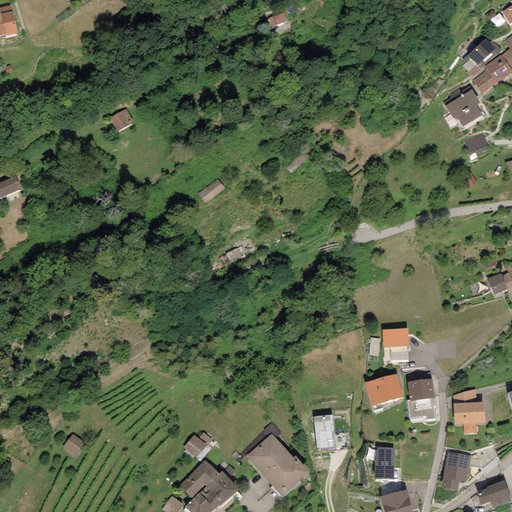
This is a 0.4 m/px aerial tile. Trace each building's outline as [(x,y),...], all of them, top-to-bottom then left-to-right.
[(0,37),(17,33),(11,5),(0,7),(0,37)] [(511,6),(502,12),(510,24),(511,22),(511,6)] [(283,12),(266,19),(270,30),(287,22),(283,12)] [(497,29),(505,25),(502,19),(494,23),(497,29)] [(491,44),(485,39),(467,56),(478,66),(479,64),(482,67),(501,50),(494,42),(491,44)] [(511,51),(511,50),(510,49),(501,55),(511,70),(511,51)] [(511,72),(511,70),(501,55),(485,67),(487,70),(496,83),(511,72)] [(496,83),(487,70),(472,81),(482,94),(496,83)] [(444,102),(446,106),(471,90),(469,86),(461,91),(460,89),(449,95),(451,98),(444,102)] [(471,90),(446,106),(454,119),(457,117),(463,127),(482,115),(476,105),(480,103),(472,90),(471,90)] [(125,109),(110,117),(118,131),(133,124),(125,109)] [(483,134),(463,141),(468,154),(487,147),(483,134)] [(469,170),(462,174),(469,188),(477,184),(469,170)] [(15,176),(0,180),(0,196),(0,198),(20,190),(15,176)] [(225,190),(216,179),(196,195),(204,205),(225,190)] [(224,269),(244,260),(239,250),(220,259),(224,269)] [(511,292),(511,270),(503,275),(504,277),(502,278),(507,289),(509,293),(511,292)] [(501,272),(487,279),(494,295),(507,289),(502,278),(504,277),(503,275),(501,272)] [(408,329),(382,330),(383,348),(390,347),(391,362),(408,361),(408,352),(409,352),(409,346),(408,329)] [(365,383),(371,406),(403,397),(397,374),(365,383)] [(432,379),(407,382),(410,400),(407,400),(409,419),(426,416),(427,420),(435,419),(433,406),(435,406),(432,379)] [(453,395),(453,403),(476,402),(475,389),(465,391),(453,395)] [(476,402),(453,403),(454,424),(463,424),(463,434),(477,433),(476,423),(485,423),(484,402),(476,402)] [(332,415),(313,417),(317,450),(335,448),(332,415)] [(194,434),(184,448),(195,458),(211,442),(203,433),(200,439),(194,434)] [(270,433),(246,457),(287,498),(311,473),(270,433)] [(72,434),(62,446),(76,458),(88,445),(72,434)] [(394,448),(377,448),(375,460),(375,479),(393,479),(394,448)] [(470,456),(447,452),(441,488),(457,491),(459,481),(466,483),(470,456)] [(204,460),(179,485),(192,499),(204,489),(220,475),(218,474),(204,460)] [(220,475),(204,489),(219,506),(239,489),(221,471),(218,474),(220,475)] [(511,502),(504,481),(487,486),(487,488),(476,492),(481,505),(490,502),(492,508),(511,502)] [(211,511),(219,506),(204,489),(192,499),(185,507),(190,511),(211,511)] [(413,511),(407,489),(379,497),(383,511),(413,511)] [(178,511),(184,504),(171,495),(162,509),(166,511),(165,511),(178,511)]
